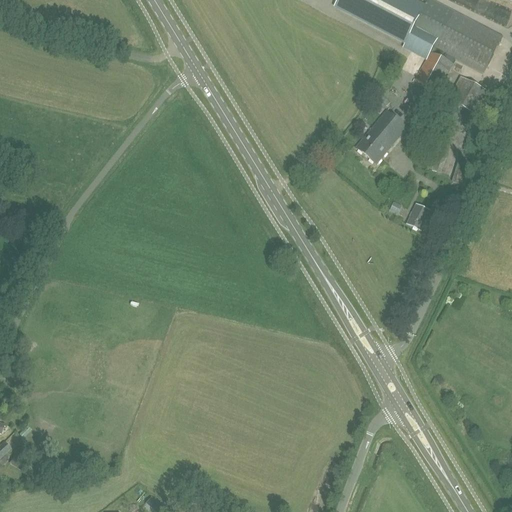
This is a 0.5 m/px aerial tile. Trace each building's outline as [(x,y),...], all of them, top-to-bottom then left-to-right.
[(403,50),(427,62),(415,84),(437,95),(453,64),(445,60),(447,55),(483,74),(503,38),(432,0),(428,0),(426,6),(415,0),(338,0),(334,9),(405,46),(403,50)] [(376,166),(407,129),(387,112),(356,148),(376,166)] [(442,131),(434,151),(444,155),(452,134),(442,131)] [(429,219),(431,213),(416,206),(407,225),(421,232),(427,218),(429,219)] [(31,431),(26,426),(19,434),(23,438),(31,431)] [(0,447),(0,460),(11,451),(5,444),(0,447)] [(10,465),(14,468),(18,461),(14,458),(10,465)] [(147,503),(151,507),(156,502),(151,498),(147,503)]
